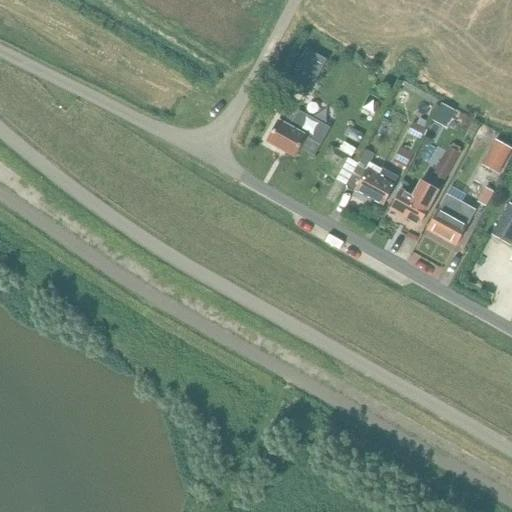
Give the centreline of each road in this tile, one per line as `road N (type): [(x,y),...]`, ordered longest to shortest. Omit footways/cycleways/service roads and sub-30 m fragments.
road 1 (unclassified): [(0,131),(189,268),(511,450)]
road 2 (residential): [(511,329),(0,47)]
road 3 (track): [(96,42),(228,120)]
